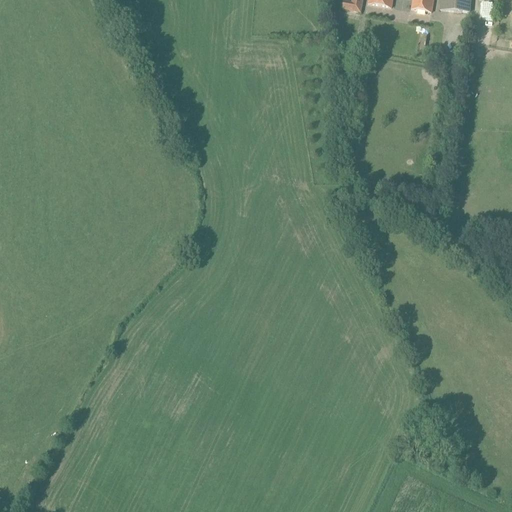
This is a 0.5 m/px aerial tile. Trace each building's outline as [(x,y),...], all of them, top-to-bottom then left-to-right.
[(360,15),(363,0),(351,0),(351,4),(345,2),(343,11),(360,15)] [(368,0),(367,6),(391,10),(392,0),(413,0),(411,12),(431,15),(433,0),(368,0)] [(393,0),(393,9),(408,10),(408,0),(393,0)] [(440,0),(440,13),(462,14),(470,14),(471,0),(440,0)] [(478,19),(477,27),(491,28),(492,20),(478,19)] [(337,61),(337,78),(348,79),(349,62),(337,61)] [(437,234),(442,238),(448,241),(454,232),(442,225),(437,234)] [(455,233),(450,242),(462,249),(467,240),(455,233)]
